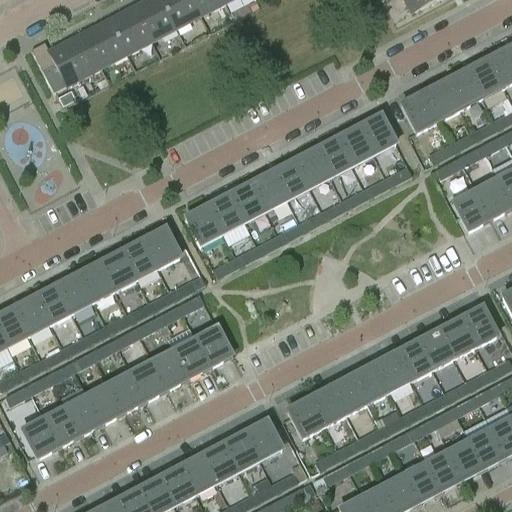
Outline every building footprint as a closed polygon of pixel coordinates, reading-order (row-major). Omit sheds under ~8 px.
[(195,24),(182,0),(151,0),(150,1),(169,37),(195,24)] [(220,10),(215,0),(182,0),(195,24),(220,10)] [(215,0),(220,10),(240,0),(215,0)] [(443,0),(399,0),(409,18),(443,0)] [(169,37),(150,1),(124,14),(143,51),(169,37)] [(143,51),(124,14),(98,28),(117,64),(143,51)] [(98,28),(73,41),(92,78),(117,64),(98,28)] [(44,48),(30,55),(52,97),(65,91),(92,78),(73,41),(47,54),(44,48)] [(511,87),(511,58),(509,53),(488,64),(503,92),(511,87)] [(503,92),(488,64),(466,75),(481,103),(503,92)] [(466,75),(445,87),(460,115),(481,103),(466,75)] [(460,115),(445,87),(423,98),(438,126),(460,115)] [(70,95),(57,101),(62,110),(74,104),(70,95)] [(438,126),(423,98),(401,109),(416,138),(438,126)] [(511,127),(511,114),(509,108),(488,119),(491,126),(493,125),(498,135),(511,127)] [(358,132),(373,160),(395,148),(380,121),(358,132)] [(491,126),(471,136),(476,146),(498,135),(493,125),(491,126)] [(358,132),(337,143),(351,171),(373,160),(358,132)] [(511,134),(500,141),(505,150),(511,146),(511,134)] [(476,146),(471,136),(450,148),(455,158),(476,146)] [(505,150),(500,141),(479,152),(484,161),(505,150)] [(337,143),(315,155),(330,182),(351,171),(337,143)] [(455,158),(450,148),(427,160),(432,170),(455,158)] [(479,152),(458,163),(463,173),(484,161),(479,152)] [(315,155),(294,166),(308,194),(330,182),(315,155)] [(463,173),(458,163),(435,175),(440,185),(463,173)] [(294,166),(272,177),(287,205),(308,194),(294,166)] [(410,169),(385,183),(390,192),(415,179),(410,169)] [(448,182),(456,199),(469,193),(462,176),(448,182)] [(511,176),(496,185),(511,213),(511,212),(511,176)] [(287,205),(272,177),(251,189),(265,216),(287,205)] [(385,183),(363,194),(368,204),(390,192),(385,183)] [(496,185),(475,196),(490,224),(511,213),(496,185)] [(265,216),(251,189),(230,200),(244,227),(265,216)] [(363,194),(342,205),(347,215),(368,204),(363,194)] [(490,224),(475,196),(453,208),(468,236),(490,224)] [(230,200),(208,211),(223,239),(244,227),(230,200)] [(342,205),(320,217),(326,226),(347,215),(342,205)] [(223,239),(208,211),(186,223),(200,250),(223,239)] [(326,226),(320,217),(299,228),(304,238),(326,226)] [(299,228),(278,239),(283,249),(304,238),(299,228)] [(165,234),(143,245),(157,273),(179,261),(165,234)] [(283,249),(278,239),(256,250),(261,260),(283,249)] [(157,273),(143,245),(121,257),(136,284),(157,273)] [(261,260),(256,250),(235,262),(240,272),(261,260)] [(136,284),(121,257),(100,268),(114,296),(136,284)] [(240,272),(235,262),(212,274),(217,284),(240,272)] [(100,268),(78,279),(93,307),(114,296),(100,268)] [(78,279),(57,290),(71,318),(93,307),(78,279)] [(169,296),(175,306),(205,290),(201,282),(191,287),(190,285),(169,296)] [(71,318),(57,290),(35,302),(50,329),(71,318)] [(175,306),(169,296),(148,308),(153,318),(175,306)] [(511,296),(503,301),(511,318),(511,296)] [(177,311),(182,321),(204,310),(199,300),(177,311)] [(35,302),(14,313),(28,341),(50,329),(35,302)] [(148,308),(126,319),(132,329),(153,318),(148,308)] [(182,321),(177,311),(155,322),(161,332),(160,333),(164,340),(170,338),(166,330),(182,321)] [(14,313),(0,319),(0,339),(7,352),(28,341),(14,313)] [(458,324),(474,353),(496,341),(481,313),(458,324)] [(126,319),(105,330),(110,340),(132,329),(126,319)] [(155,322),(134,334),(139,344),(160,333),(161,332),(155,322)] [(458,324),(437,336),(452,364),(474,353),(458,324)] [(110,340),(105,330),(83,342),(89,352),(110,340)] [(195,345),(210,373),(232,361),(217,333),(195,345)] [(134,334),(113,345),(118,355),(139,344),(134,334)] [(437,336),(416,347),(431,376),(452,364),(437,336)] [(83,342),(62,353),(67,363),(89,352),(83,342)] [(113,345),(91,356),(96,366),(118,355),(113,345)] [(195,345),(173,356),(188,384),(210,373),(195,345)] [(431,376),(416,347),(394,358),(409,387),(431,376)] [(62,353),(40,364),(46,374),(67,363),(62,353)] [(96,366),(91,356),(70,368),(75,378),(96,366)] [(188,384),(173,356),(152,368),(167,395),(188,384)] [(394,358),(373,370),(388,398),(409,387),(394,358)] [(46,374),(40,364),(19,376),(24,386),(46,374)] [(486,376),(491,385),(511,374),(511,371),(508,364),(486,376)] [(70,368),(48,379),(54,389),(75,378),(70,368)] [(167,395),(152,368),(131,379),(145,407),(167,395)] [(373,370),(351,381),(366,410),(388,398),(373,370)] [(24,386),(19,376),(0,385),(0,394),(2,398),(24,386)] [(486,376),(464,387),(469,397),(491,385),(486,376)] [(48,379),(27,390),(32,400),(54,389),(48,379)] [(145,407),(131,379),(109,390),(124,418),(145,407)] [(511,380),(494,390),(499,400),(511,393),(511,380)] [(366,410),(351,381),(330,392),(345,421),(366,410)] [(469,397),(464,387),(443,399),(448,408),(469,397)] [(32,400),(27,390),(4,402),(9,412),(32,400)] [(109,390),(88,402),(102,429),(124,418),(109,390)] [(494,390),(472,402),(478,411),(499,400),(494,390)] [(330,392),(308,404),(324,432),(345,421),(330,392)] [(448,408),(443,399),(422,410),(427,420),(448,408)] [(88,402),(66,413),(81,441),(102,429),(88,402)] [(472,402),(451,413),(456,423),(478,411),(472,402)] [(324,432),(308,404),(286,415),(290,423),(282,427),(292,447),(301,443),(302,444),(324,432)] [(427,420),(422,410),(400,422),(405,431),(427,420)] [(66,413),(45,424),(60,452),(81,441),(66,413)] [(456,423),(451,413),(429,424),(435,434),(456,423)] [(394,415),(375,426),(384,442),(405,431),(400,422),(399,423),(394,415)] [(511,459),(511,424),(511,423),(490,435),(505,463),(511,459)] [(60,452),(45,424),(23,436),(37,464),(60,452)] [(435,434),(429,424),(408,436),(413,445),(435,434)] [(265,426),(243,438),(258,466),(280,455),(265,426)] [(384,442),(375,426),(353,438),(357,444),(362,454),(384,442)] [(490,435),(468,446),(483,474),(505,463),(490,435)] [(413,445),(408,436),(386,447),(392,457),(413,445)] [(243,438),(222,449),(237,478),(258,466),(243,438)] [(5,439),(0,441),(0,460),(7,457),(3,449),(9,446),(5,439)] [(357,444),(336,455),(341,465),(362,454),(357,444)] [(468,446),(447,457),(462,486),(483,474),(468,446)] [(336,455),(331,447),(328,449),(329,452),(328,457),(325,458),(326,460),(313,467),(320,477),(341,465),(336,455)] [(392,457),(386,447),(365,458),(370,468),(392,457)] [(222,449),(200,461),(215,489),(237,478),(222,449)] [(438,462),(425,469),(440,497),(462,486),(447,457),(445,452),(436,457),(438,462)] [(365,458),(344,470),(349,479),(370,468),(365,458)] [(215,489),(200,461),(179,472),(194,500),(215,489)] [(440,497),(425,469),(404,480),(419,508),(440,497)] [(349,479),(344,470),(312,486),(317,496),(349,479)] [(179,472),(158,483),(173,511),(194,500),(179,472)] [(292,478),(270,489),(276,499),(298,488),(292,478)] [(411,511),(419,508),(404,480),(382,491),(393,511),(411,511)] [(158,483),(136,495),(145,511),(171,511),(173,511),(158,483)] [(276,499),(270,489),(267,484),(254,491),(257,497),(249,501),(254,511),(276,499)] [(279,505),(282,511),(288,511),(306,503),(307,506),(316,501),(310,488),(279,505)] [(393,511),(382,491),(361,503),(365,511),(393,511)] [(145,511),(136,495),(115,506),(117,511),(145,511)] [(249,501),(228,511),(251,511),(254,511),(249,501)] [(365,511),(361,503),(343,511),(365,511)]
